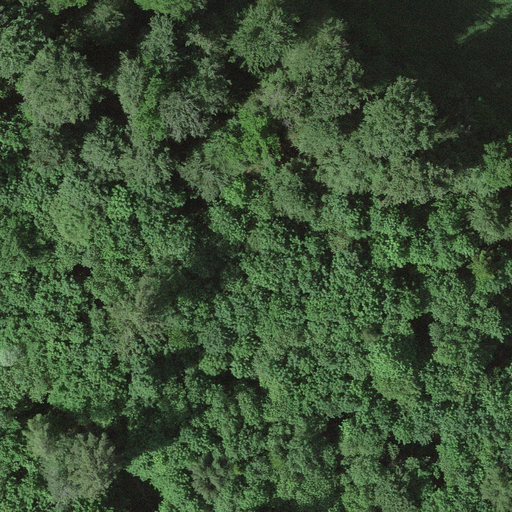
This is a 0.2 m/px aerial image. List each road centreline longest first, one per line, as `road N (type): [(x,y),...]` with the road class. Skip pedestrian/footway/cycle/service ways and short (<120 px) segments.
road 1 (track): [(158,511),(95,424),(0,369)]
road 2 (track): [(0,93),(169,122)]
